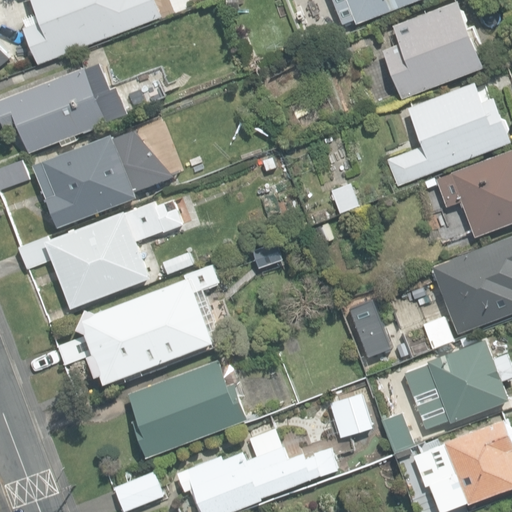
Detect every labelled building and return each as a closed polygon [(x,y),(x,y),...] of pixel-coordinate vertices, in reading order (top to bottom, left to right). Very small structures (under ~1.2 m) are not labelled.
[(26,26),(40,62),(164,15),(158,0),(34,0),(42,20),(26,26)] [(335,0),(344,23),(356,18),(358,23),(417,0),(335,0)] [(385,49),(404,97),(486,65),(460,0),(457,0),(395,24),(402,42),(385,49)] [(114,40),(122,64),(161,50),(152,27),(114,40)] [(0,66),(9,58),(0,49),(0,66)] [(22,125),(31,151),(62,139),(64,144),(79,138),(77,132),(131,112),(121,84),(114,87),(104,61),(11,95),(0,98),(0,111),(7,131),(11,129),(22,125)] [(389,157),(399,184),(511,141),(511,135),(497,95),(485,100),(478,80),(409,106),(424,144),(389,157)] [(36,163),(60,225),(155,188),(153,183),(164,179),(150,143),(124,153),(116,132),(36,163)] [(464,200),(477,235),(511,222),(511,148),(452,170),(453,173),(438,178),(448,206),(464,200)] [(263,159),(266,173),(280,170),(276,156),(263,159)] [(0,167),(0,189),(11,185),(31,178),(24,159),(11,164),(0,167)] [(334,189),(343,211),(362,204),(354,182),(334,189)] [(55,256),(73,306),(153,277),(139,238),(164,228),(165,231),(186,223),(176,197),(158,204),(157,201),(128,211),(127,209),(51,238),(50,235),(22,246),(30,266),(55,256)] [(321,243),(335,238),(330,224),(316,228),(321,243)] [(511,234),(434,265),(460,332),(511,312),(511,234)] [(255,249),(260,266),(284,258),(279,241),(255,249)] [(165,263),(169,274),(195,263),(191,253),(165,263)] [(103,373),(106,381),(216,340),(211,329),(219,326),(204,287),(221,280),(214,262),(187,272),(189,277),(96,312),(88,308),(79,327),(88,331),(89,333),(60,344),(68,363),(90,355),(98,375),(103,373)] [(291,327),(301,355),(341,341),(331,313),(291,327)] [(446,315),(425,323),(433,347),(454,339),(446,315)] [(494,358),(487,338),(428,360),(429,363),(405,372),(427,429),(510,399),(503,380),(511,376),(511,364),(508,353),(494,358)] [(135,418),(149,454),(249,417),(237,384),(238,383),(238,382),(239,381),(239,380),(239,379),(239,378),(239,377),(235,366),(234,366),(234,365),(233,365),(232,364),(231,364),(230,364),(230,363),(229,363),(228,363),(227,363),(226,363),(225,363),(224,363),(224,364),(223,364),(221,357),(131,390),(141,416),(135,418)] [(332,400),(342,434),(374,425),(365,390),(332,400)] [(384,418),(396,452),(416,444),(404,410),(384,418)] [(432,482),(442,510),(470,500),(471,502),(511,485),(511,429),(507,416),(447,439),(448,441),(415,454),(425,481),(432,482)] [(194,479),(205,511),(224,511),(264,498),(263,495),(340,468),(332,446),(307,455),(305,451),(288,457),(278,427),(253,436),(260,456),(194,479)] [(116,484),(126,510),(166,494),(156,468),(116,484)]
